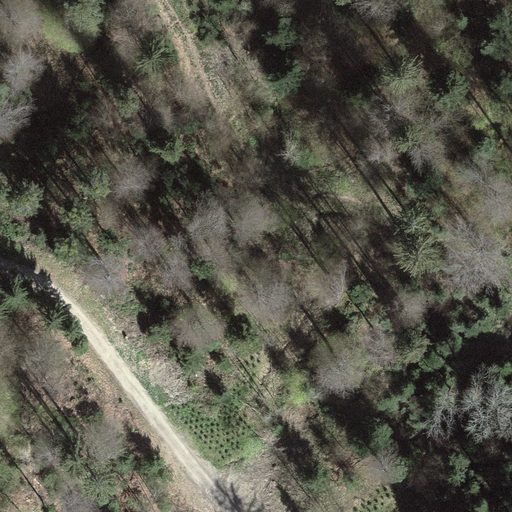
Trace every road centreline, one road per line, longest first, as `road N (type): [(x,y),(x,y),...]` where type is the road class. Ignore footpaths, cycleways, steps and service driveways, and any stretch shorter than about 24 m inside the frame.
road 1 (track): [(511,273),(450,241),(295,197),(232,133),(167,0)]
road 2 (track): [(233,511),(76,311),(30,268),(0,261)]
